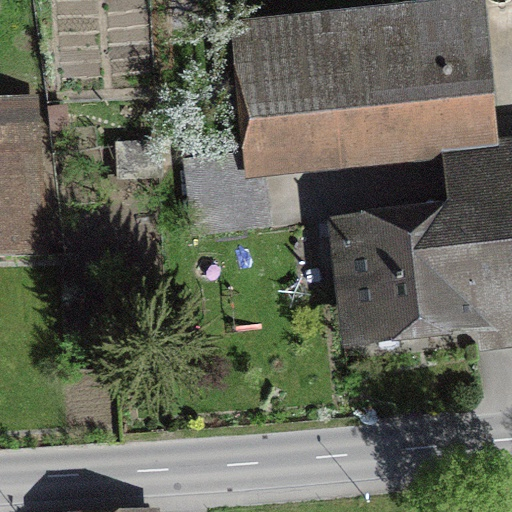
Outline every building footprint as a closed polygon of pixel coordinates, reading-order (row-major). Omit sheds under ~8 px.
[(489,128),(477,6),(240,30),(253,152),(489,128)] [(0,253),(15,253),(6,108),(0,107),(0,253)] [(120,174),(158,172),(157,144),(119,145),(120,174)] [(260,223),(251,156),(189,163),(197,230),(260,223)] [(511,312),(511,221),(350,241),(360,330),(511,312)]
